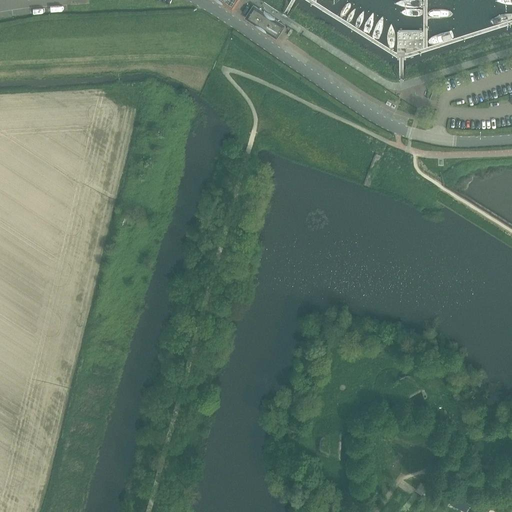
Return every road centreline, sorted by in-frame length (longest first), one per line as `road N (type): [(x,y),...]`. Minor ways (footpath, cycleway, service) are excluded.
road 1 (tertiary): [(511,140),(437,140),(397,128),(197,0)]
road 2 (track): [(65,68),(188,62),(224,70)]
